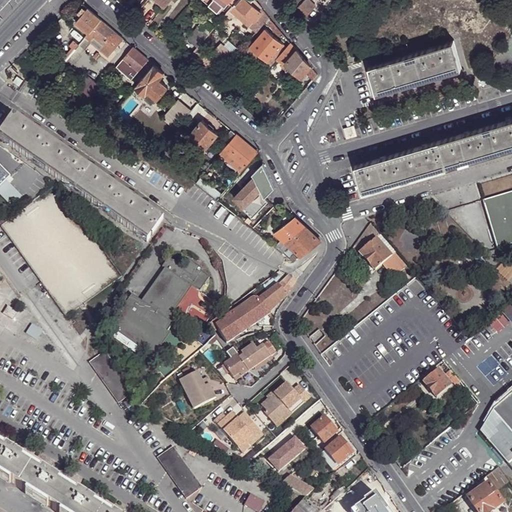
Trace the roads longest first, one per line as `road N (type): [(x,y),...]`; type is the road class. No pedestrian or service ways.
road 1 (residential): [(415,511),(288,325),(331,257),(332,236)]
road 2 (residential): [(0,254),(184,511)]
road 3 (residential): [(95,0),(258,136)]
road 4 (residential): [(511,99),(310,161)]
road 5 (residential): [(299,125),(325,85),(325,65),(272,0)]
road 6 (residential): [(332,236),(258,136)]
